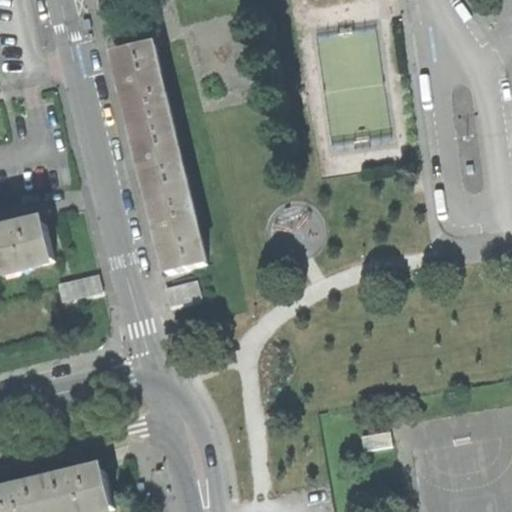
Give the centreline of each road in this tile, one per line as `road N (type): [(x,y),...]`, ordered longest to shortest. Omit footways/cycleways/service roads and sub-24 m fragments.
road 1 (residential): [(432,31),(456,208),(473,220),(501,216),(508,189),(490,85),(470,50)]
road 2 (residential): [(64,0),(153,376)]
road 3 (tertiary): [(0,456),(165,416)]
road 4 (tertiary): [(210,511),(199,420),(176,385),(153,376)]
road 5 (tertiary): [(153,376),(0,416)]
